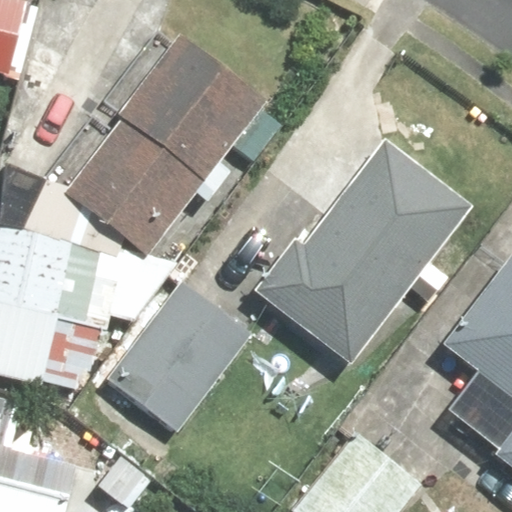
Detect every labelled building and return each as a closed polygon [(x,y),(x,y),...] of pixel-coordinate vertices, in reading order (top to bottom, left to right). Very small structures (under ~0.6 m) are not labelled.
[(21,4),(0,0),(0,83),(2,84),(21,4)] [(119,119),(61,196),(145,259),(263,102),(176,37),(116,117),(119,119)] [(292,243),(252,294),(346,366),(470,207),(381,139),(298,247),(292,243)] [(109,243),(0,222),(0,377),(81,393),(109,243)] [(511,255),(510,254),(439,347),(511,402),(511,432),(492,458),(511,473),(511,255)] [(247,339),(176,284),(103,380),(173,434),(247,339)] [(0,437),(0,511),(68,511),(82,458),(0,437)] [(400,511),(419,489),(354,438),(295,511),(400,511)]
